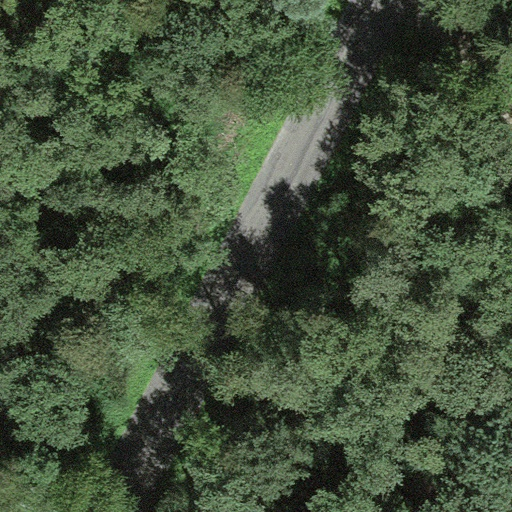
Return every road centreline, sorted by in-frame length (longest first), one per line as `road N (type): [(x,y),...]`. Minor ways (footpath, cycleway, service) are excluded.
road 1 (tertiary): [(109,511),(382,0)]
road 2 (track): [(427,0),(511,103)]
